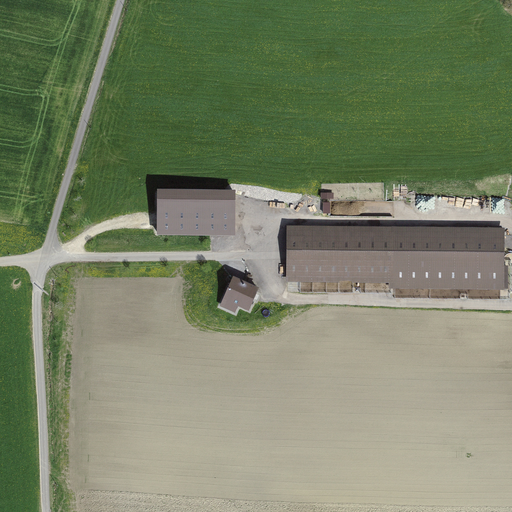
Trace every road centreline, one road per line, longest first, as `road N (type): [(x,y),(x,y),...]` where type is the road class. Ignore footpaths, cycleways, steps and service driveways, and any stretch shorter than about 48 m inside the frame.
road 1 (track): [(46,257),(120,0)]
road 2 (unclassified): [(47,511),(37,296),(46,257)]
